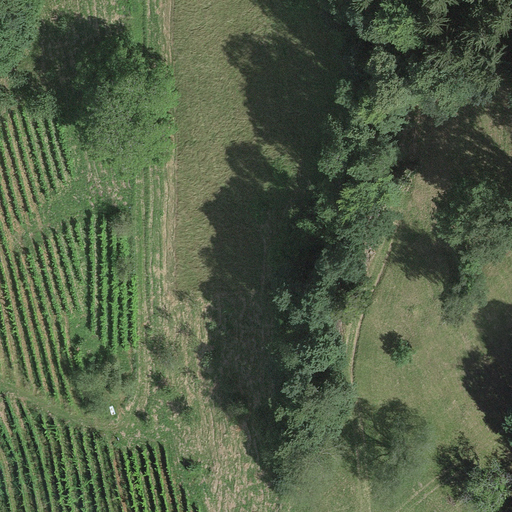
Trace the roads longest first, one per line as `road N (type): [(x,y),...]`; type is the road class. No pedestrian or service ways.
road 1 (track): [(137,0),(140,352),(133,401),(116,419),(95,421),(0,379)]
road 2 (track): [(419,103),(403,203),(353,323),(349,392)]
